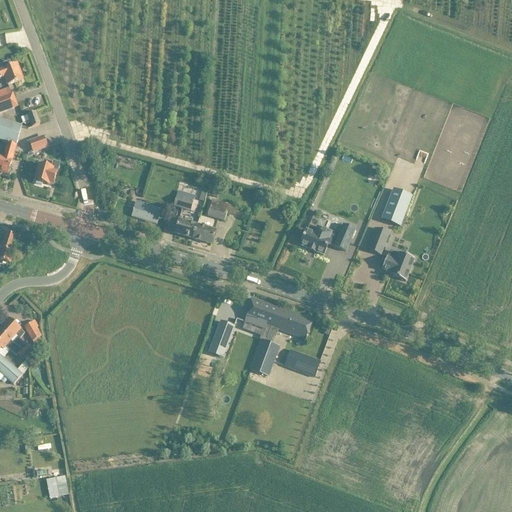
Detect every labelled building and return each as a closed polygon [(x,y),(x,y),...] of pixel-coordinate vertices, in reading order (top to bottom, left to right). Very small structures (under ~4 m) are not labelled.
[(0,70),(0,79),(1,79),(0,76),(4,75),(8,86),(23,80),(17,64),(12,66),(10,61),(1,65),(3,69),(0,70)] [(0,99),(0,113),(17,107),(12,94),(0,99)] [(40,125),(35,113),(28,115),(32,128),(40,125)] [(13,156),(22,128),(22,127),(0,120),(0,141),(8,144),(5,153),(0,151),(0,171),(0,172),(1,173),(5,174),(6,173),(8,174),(13,156)] [(44,137),(29,142),(33,153),(48,148),(44,137)] [(35,182),(36,182),(36,184),(42,186),(43,184),(48,185),(47,184),(48,182),(53,184),(57,172),(59,164),(54,163),(52,168),(40,164),(35,182)] [(173,206),(190,212),(195,196),(178,191),(173,206)] [(393,191),(381,220),(400,228),(412,198),(393,191)] [(207,216),(224,222),(230,204),(212,200),(207,216)] [(132,218),(156,225),(161,210),(140,204),(137,211),(134,210),(132,218)] [(174,235),(193,240),(197,226),(178,221),(174,235)] [(346,252),(355,230),(343,225),(334,247),(346,252)] [(197,226),(193,240),(211,245),(215,231),(197,226)] [(323,256),(330,241),(328,240),(331,233),(318,227),(314,235),(306,231),(300,246),(308,249),(308,250),(315,253),(315,252),(323,256)] [(380,256),(389,234),(377,229),(368,251),(380,256)] [(3,249),(0,251),(0,258),(4,264),(11,258),(3,249)] [(405,282),(414,260),(398,254),(395,262),(387,258),(382,270),(391,274),(390,276),(405,282)] [(245,323),(264,330),(266,326),(306,340),(313,322),(251,300),(245,323)] [(9,319),(0,329),(0,332),(11,342),(10,342),(14,345),(20,349),(25,345),(19,339),(16,336),(21,330),(9,319)] [(24,328),(36,349),(44,345),(39,338),(41,337),(33,323),(24,328)] [(221,323),(209,354),(222,359),(234,328),(221,323)] [(22,376),(3,358),(9,351),(16,356),(18,354),(23,360),(28,356),(22,349),(21,350),(20,349),(14,345),(10,342),(11,342),(0,332),(0,381),(4,377),(14,385),(22,376)] [(262,341),(251,371),(268,377),(279,347),(262,341)] [(25,345),(20,349),(21,350),(22,349),(28,356),(33,351),(27,343),(25,345)] [(284,367),(314,378),(320,363),(290,352),(284,367)] [(281,374),(271,401),(284,406),(294,379),(281,374)] [(64,478),(46,481),(50,499),(58,498),(56,485),(65,483),(64,478)]
